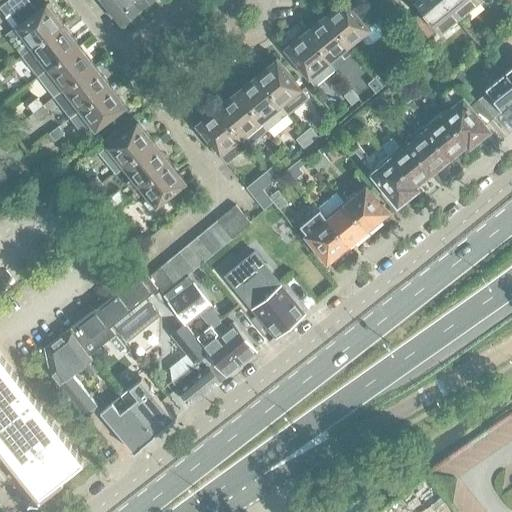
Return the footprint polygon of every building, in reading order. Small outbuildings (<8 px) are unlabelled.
[(30,0),(11,0),(1,8),(7,15),(11,13),(20,25),(7,35),(23,55),(64,24),(48,3),(38,10),(30,0)] [(102,0),(122,25),(141,9),(133,0),(102,0)] [(133,0),(141,9),(152,0),(133,0)] [(381,16),(395,5),(391,0),(363,0),(353,8),(346,0),(343,0),(325,15),(351,45),(360,38),(366,46),(389,27),(381,16)] [(440,33),(460,17),(446,0),(416,0),(415,2),(422,11),(413,19),(428,38),(438,30),(440,33)] [(446,0),(460,17),(481,0),(480,0),(446,0)] [(330,63),(351,45),(325,15),(304,32),(330,63)] [(39,77),(80,45),(64,24),(23,55),(39,77)] [(335,69),(330,63),(304,32),(284,48),(314,85),(335,69)] [(55,97),(96,66),(80,45),(39,77),(55,97)] [(308,96),(303,90),(278,58),(256,75),(287,113),(308,96)] [(70,117),(80,110),(112,86),(96,66),(55,97),(70,117)] [(385,86),(391,81),(383,71),(377,77),(385,86)] [(511,119),(511,118),(511,78),(506,72),(486,88),(489,91),(480,99),(495,117),(504,110),(511,119)] [(267,129),(287,113),(256,75),(237,92),(262,123),(267,129)] [(376,94),(385,86),(377,77),(369,83),(376,94)] [(462,97),(454,88),(445,77),(440,81),(449,92),(447,94),(454,103),(444,111),(472,145),(473,144),(477,145),(483,140),(483,136),(490,130),(485,125),(495,117),(480,99),(470,107),(462,97)] [(90,133),(95,129),(96,131),(128,107),(112,86),(80,110),(88,121),(83,125),(90,133)] [(353,105),(360,99),(352,89),(345,95),(353,105)] [(242,140),(262,123),(237,92),(216,108),(242,140)] [(35,112),(44,105),(38,98),(29,104),(35,112)] [(409,106),(418,118),(424,113),(414,102),(409,106)] [(35,123),(40,119),(49,112),(44,105),(35,112),(29,115),(35,123)] [(248,147),(242,140),(216,108),(196,125),(228,164),(248,147)] [(463,152),(472,145),(444,111),(426,126),(451,156),(457,151),(463,152)] [(392,121),(401,132),(406,128),(397,116),(392,121)] [(124,167),(155,143),(138,121),(107,146),(116,157),(111,161),(118,169),(123,166),(124,167)] [(395,136),(401,132),(392,121),(387,125),(395,136)] [(451,156),(426,126),(425,127),(424,125),(407,139),(433,171),(451,156)] [(64,132),(59,126),(47,135),(51,141),(64,132)] [(319,137),(317,135),(311,127),(304,133),(312,143),(319,137)] [(305,148),(312,143),(304,133),(297,139),(305,148)] [(408,141),(401,147),(393,137),(383,146),(391,156),(390,156),(418,189),(425,183),(426,177),(433,171),(407,139),(406,139),(408,141)] [(140,187),(172,163),(155,143),(124,167),(132,177),(128,181),(135,190),(139,186),(140,187)] [(355,150),(364,162),(370,157),(360,146),(355,150)] [(324,153),(312,162),(319,171),(331,162),(324,153)] [(416,191),(418,189),(390,156),(372,171),(399,204),(404,200),(409,201),(415,195),(416,191)] [(307,163),(303,157),(288,170),(296,180),(304,173),(300,168),(307,163)] [(151,210),(156,207),(157,208),(188,183),(172,163),(140,187),(149,198),(144,202),(151,210)] [(283,174),(278,169),(275,165),(267,171),(275,180),(283,174)] [(264,189),(275,180),(267,171),(247,187),(264,209),(274,202),(270,197),(264,189)] [(98,177),(88,183),(94,190),(103,183),(98,177)] [(344,201),(368,229),(388,213),(367,187),(357,195),(355,193),(344,201)] [(274,202),(280,209),(288,202),(278,190),(270,197),(274,202)] [(104,215),(113,208),(108,201),(99,208),(104,215)] [(349,245),(368,229),(344,201),(326,216),(349,245)] [(251,223),(249,221),(236,205),(226,213),(241,232),(251,223)] [(132,251),(141,244),(113,208),(104,215),(132,251)] [(326,216),(325,217),(319,208),(299,224),(307,236),(328,262),(349,245),(326,216)] [(231,239),(241,232),(226,213),(216,221),(231,239)] [(222,247),(231,239),(216,221),(207,229),(222,247)] [(213,255),(222,247),(207,229),(198,236),(213,255)] [(203,262),(213,255),(198,236),(188,244),(203,262)] [(194,270),(203,262),(188,244),(179,252),(194,270)] [(276,336),(305,312),(254,251),(225,275),(276,336)] [(185,278),(194,270),(179,252),(170,259),(185,278)] [(176,285),(185,278),(170,259),(160,267),(176,285)] [(165,294),(176,285),(160,267),(150,276),(165,294)] [(90,353),(99,346),(116,333),(111,326),(158,288),(150,276),(144,269),(118,290),(119,291),(97,308),(45,347),(51,373),(86,416),(101,405),(76,374),(94,358),(90,353)] [(204,318),(243,364),(257,351),(233,322),(225,329),(218,321),(221,318),(199,292),(195,296),(189,289),(170,304),(185,322),(188,326),(202,315),(204,318)] [(228,376),(243,364),(204,318),(201,320),(209,329),(197,339),(208,353),(228,376)] [(192,405),(221,380),(202,357),(208,353),(197,339),(188,326),(185,322),(172,333),(196,362),(173,381),(192,405)] [(65,482),(63,479),(85,461),(0,354),(0,448),(39,498),(41,500),(65,482)] [(155,436),(176,419),(143,378),(122,395),(155,436)] [(135,453),(155,436),(122,395),(101,412),(135,453)]
